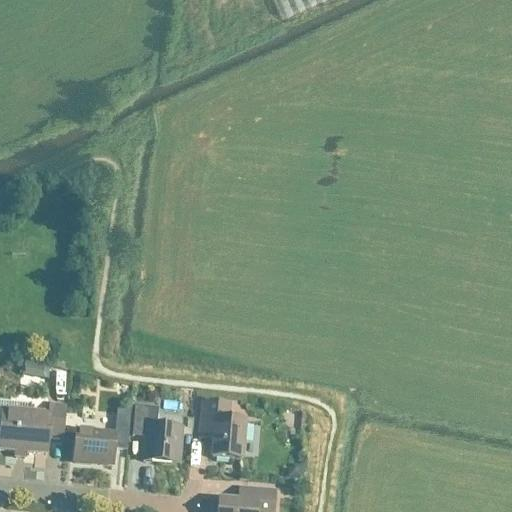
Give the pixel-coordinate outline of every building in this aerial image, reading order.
[(48,417),(29,415),(30,404),(0,401),(0,451),(46,455),(47,439),(61,440),(64,406),(49,405),(48,417)] [(200,431),(199,439),(213,440),(212,459),(240,462),(243,423),(227,421),(228,405),(203,403),(200,431)] [(182,418),(157,416),(157,409),(134,407),(131,437),(145,438),(142,463),(177,466),(182,418)] [(116,410),(115,423),(114,435),(76,431),(73,463),(112,467),(113,450),(126,451),(130,412),(116,410)] [(218,502),(217,511),(272,511),(274,492),(246,490),(237,489),(236,504),(218,502)]
